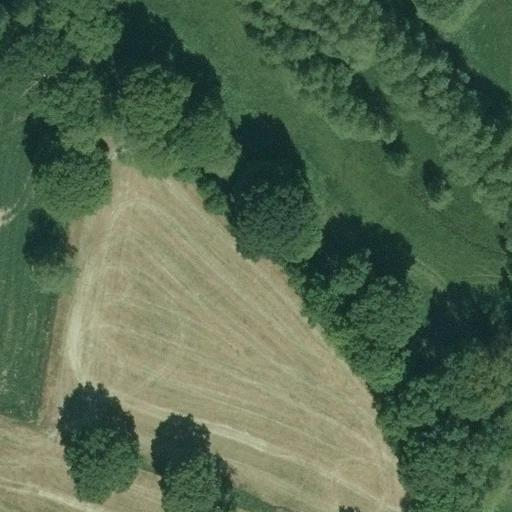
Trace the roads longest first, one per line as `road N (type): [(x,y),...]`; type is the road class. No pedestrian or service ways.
road 1 (track): [(470,386),(142,172),(0,18)]
road 2 (track): [(511,361),(470,386),(475,511)]
